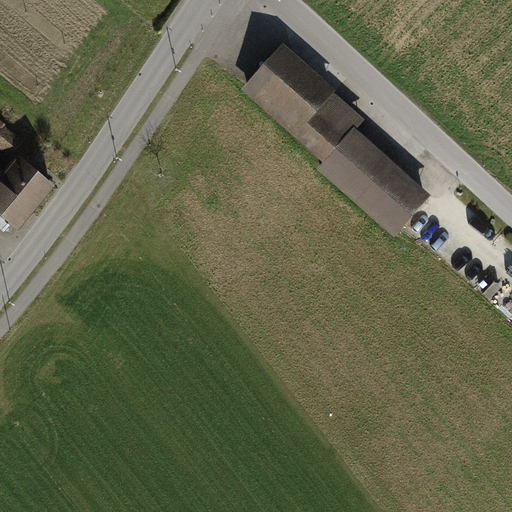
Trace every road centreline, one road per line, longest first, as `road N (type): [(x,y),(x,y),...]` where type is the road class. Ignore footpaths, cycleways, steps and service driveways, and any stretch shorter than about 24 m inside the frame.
road 1 (tertiary): [(0,290),(206,0)]
road 2 (residential): [(280,0),(511,212)]
